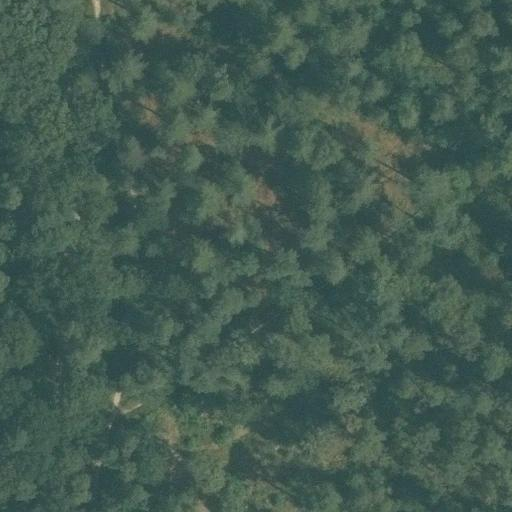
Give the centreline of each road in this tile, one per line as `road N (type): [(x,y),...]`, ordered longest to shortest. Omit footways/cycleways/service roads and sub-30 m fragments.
road 1 (track): [(101,0),(105,76),(133,177),(137,226),(107,307),(119,371),(93,469),(92,511)]
road 2 (track): [(39,511),(75,111),(42,0)]
